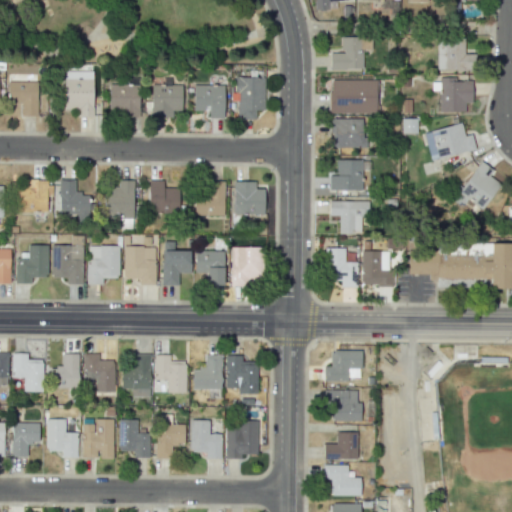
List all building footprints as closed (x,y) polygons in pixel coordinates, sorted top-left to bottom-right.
[(345,0),(314,0),(314,10),(328,10),(328,1),(345,0)] [(329,69),(361,68),(361,49),(370,49),(370,36),(340,37),(341,52),(329,52),(329,69)] [(436,70),(476,69),(475,53),(463,54),(463,38),(435,38),(436,70)] [(92,71),(62,71),(62,109),(76,109),(76,116),(91,116),(92,71)] [(262,77),(235,77),(236,119),(254,119),(254,110),(263,110),(262,77)] [(464,111),(464,103),(471,102),(470,80),(454,81),(454,77),(437,77),(437,112),(464,111)] [(376,79),(328,80),(329,114),(376,113),(376,79)] [(36,116),(37,82),(7,81),(6,103),(21,104),(20,115),(36,116)] [(138,117),(138,84),(107,84),(108,111),(117,111),(117,117),(138,117)] [(181,85),(150,84),(150,117),(171,117),(172,109),(180,109),(181,85)] [(208,111),(208,118),(222,118),(222,85),(193,84),(192,110),(208,111)] [(363,117),(330,119),(331,148),(364,147),(363,117)] [(422,132),(429,159),(474,148),(470,134),(463,136),(460,123),(422,132)] [(360,159),(335,160),(335,175),(328,175),(328,190),(361,189),(360,159)] [(499,183),(487,176),(492,169),(479,161),(458,192),(482,208),(499,183)] [(15,211),(37,212),(36,219),(45,219),(45,179),(15,179),(15,211)] [(73,193),(73,179),(57,179),(58,214),(87,214),(86,193),(73,193)] [(132,180),(117,180),(117,187),(103,187),(102,217),(131,217),(132,180)] [(147,211),(177,211),(177,188),(162,187),(162,180),(147,180),(147,211)] [(193,215),(223,216),(223,182),(193,181),(193,215)] [(254,181),(232,181),(232,214),(263,214),(264,189),(254,188),(254,181)] [(367,201),(328,200),(328,215),(338,215),(337,233),(359,234),(360,217),(367,217),(367,201)] [(161,285),(177,285),(177,272),(189,272),(189,250),(172,250),(172,241),(161,241),(161,285)] [(509,243),(442,243),(442,251),(406,251),(406,274),(427,274),(427,278),(488,278),(488,288),(509,288),(509,274),(511,274),(511,259),(509,260),(509,243)] [(29,283),(30,276),(45,277),(46,245),(27,244),(26,255),(14,255),(14,283),(29,283)] [(65,283),(81,284),(82,245),(50,244),(49,277),(65,277),(65,283)] [(85,284),(102,284),(102,278),(117,278),(117,246),(86,245),(85,284)] [(121,278),(138,278),(137,284),(154,285),(155,246),(122,245),(121,278)] [(257,281),(258,247),(230,246),(229,280),(257,281)] [(356,287),(356,262),(343,261),(343,248),(323,247),(323,280),(340,280),(340,287),(356,287)] [(0,283),(8,283),(8,248),(0,248),(0,283)] [(222,251),(194,250),(193,272),(206,273),(205,285),(221,285),(222,251)] [(391,285),(392,270),(387,270),(387,251),(360,250),(359,285),(391,285)] [(348,381),(348,377),(359,377),(359,351),(330,350),(330,361),(322,361),(322,381),(348,381)] [(26,353),(10,353),(10,377),(22,377),(22,391),(41,392),(42,360),(25,359),(26,353)] [(77,387),(77,353),(60,353),(61,367),(49,367),(49,388),(77,387)] [(97,353),(81,353),(82,378),(93,378),(94,392),(113,392),(112,359),(97,360),(97,353)] [(148,353),(132,354),(132,367),(119,367),(120,388),(130,388),(130,397),(149,396),(148,353)] [(220,389),(219,354),(203,354),(203,368),(190,368),(191,389),(220,389)] [(168,355),(153,355),(152,379),(165,380),(165,392),(184,393),(184,361),(168,360),(168,355)] [(255,393),(256,361),(240,361),(240,355),(224,355),(223,388),(236,388),(236,393),(255,393)] [(359,421),(359,402),(355,402),(355,390),(323,390),(322,404),(331,404),(331,420),(359,421)] [(183,424),(170,424),(170,414),(155,414),(155,458),(169,458),(169,445),(183,444),(183,424)] [(76,457),(76,432),(63,432),(63,419),(44,418),(44,450),(60,450),(60,457),(76,457)] [(81,423),(80,457),(97,457),(97,458),(111,459),(112,419),(92,418),(92,424),(81,423)] [(117,451),(132,451),(132,457),(147,457),(148,433),(135,432),(135,419),(117,419),(117,451)] [(219,458),(219,434),(207,434),(207,420),(189,419),(188,451),(204,452),(204,458),(219,458)] [(255,420),(236,421),(236,429),(223,429),(224,459),(240,458),(239,454),(256,454),(255,420)] [(38,422),(10,422),(10,456),(26,456),(26,443),(38,443),(38,422)] [(355,459),(355,432),(334,431),(334,443),(322,443),(322,458),(355,459)] [(321,479),(329,479),(329,495),(359,495),(359,477),(346,477),(346,465),(321,464),(321,479)] [(358,511),(359,503),(329,503),(329,511),(358,511)]
